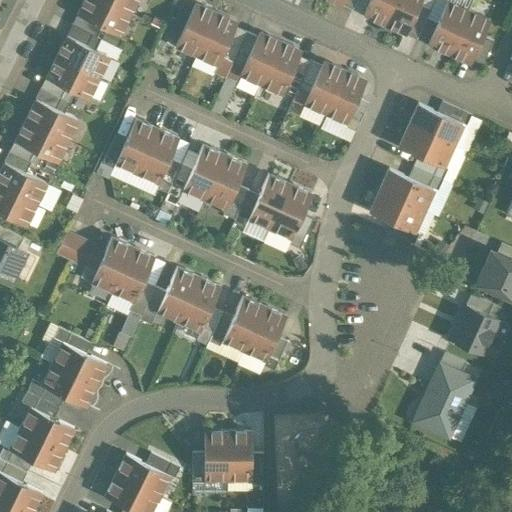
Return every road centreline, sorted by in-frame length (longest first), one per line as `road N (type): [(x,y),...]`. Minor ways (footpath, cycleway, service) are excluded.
road 1 (residential): [(320,380),(291,393),(123,411),(101,434),(63,511)]
road 2 (residential): [(320,299),(85,198)]
road 3 (residential): [(348,178),(140,86)]
road 4 (residential): [(398,68),(247,0)]
road 5 (residential): [(348,178),(320,299)]
road 6 (residential): [(398,68),(348,178)]
